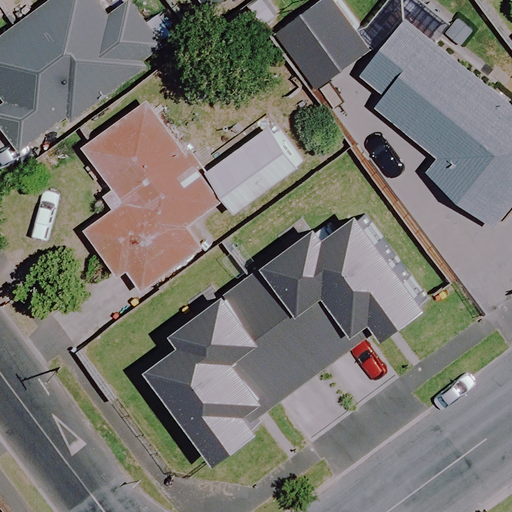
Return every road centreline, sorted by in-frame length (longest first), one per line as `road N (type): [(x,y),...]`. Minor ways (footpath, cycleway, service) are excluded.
road 1 (residential): [(0,367),(107,511)]
road 2 (residential): [(388,511),(511,420)]
